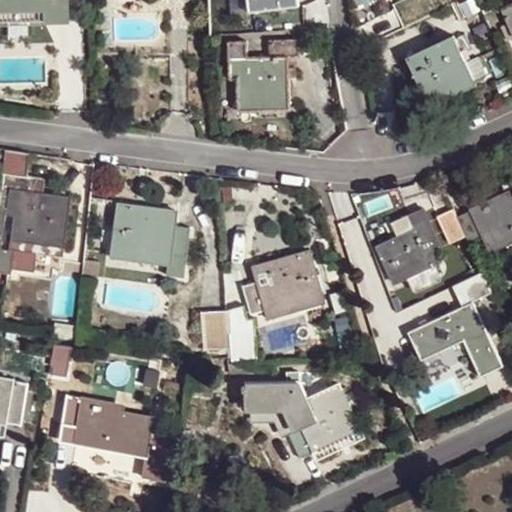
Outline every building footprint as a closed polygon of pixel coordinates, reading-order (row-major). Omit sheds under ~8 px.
[(0,0),(0,12),(43,12),(42,22),(54,22),(65,22),(64,0),(0,0)] [(298,9),(297,0),(245,0),(247,13),(298,9)] [(511,5),(498,14),(510,40),(511,39),(511,5)] [(43,12),(0,12),(0,22),(42,22),(43,12)] [(406,62),(427,104),(450,93),(474,82),(453,38),(406,62)] [(237,91),(237,101),(289,101),(289,60),(301,59),(300,43),(269,43),(269,60),(228,60),(228,82),(237,81),(237,91)] [(289,101),(237,101),(238,112),(289,111),(289,101)] [(8,152),(5,175),(2,191),(11,192),(8,214),(15,216),(12,240),(62,246),(69,200),(30,194),(32,179),(27,178),(30,155),(8,152)] [(464,235),(470,247),(483,241),(486,249),(511,237),(511,200),(501,206),(499,200),(470,212),(470,214),(457,219),(464,235)] [(135,215),(133,207),(117,205),(111,250),(170,258),(170,255),(186,258),(189,230),(174,228),(175,212),(166,211),(157,210),(156,219),(135,215)] [(457,219),(451,206),(424,217),(423,213),(409,219),(414,233),(374,251),(391,287),(431,268),(428,257),(447,248),(445,243),(464,235),(457,219)] [(157,210),(133,207),(135,215),(156,219),(157,210)] [(0,273),(8,275),(12,253),(10,253),(0,251),(0,234),(3,215),(3,213),(0,211),(0,273)] [(273,271),(271,264),(252,269),(256,285),(240,289),(250,317),(265,312),(321,297),(308,253),(302,255),(295,257),(293,265),(273,271)] [(295,257),(271,264),(273,271),(293,265),(295,257)] [(449,287),(458,309),(407,330),(422,367),(442,359),(446,369),(465,361),(472,378),(511,361),(511,347),(491,297),(492,297),(482,273),(449,287)] [(324,306),(321,297),(265,312),(268,322),(324,306)] [(244,309),(224,310),(226,335),(228,358),(229,364),(245,364),(253,364),(250,323),(245,324),(244,309)] [(158,360),(148,359),(143,386),(154,388),(158,360)] [(0,425),(2,426),(3,423),(19,426),(24,386),(0,382),(0,425)] [(246,395),(246,412),(283,411),(293,432),(287,435),(298,460),(313,454),(312,451),(357,432),(338,389),(306,401),(297,385),(246,385),(246,388),(240,387),(240,393),(246,395)] [(177,442),(148,437),(151,420),(113,414),(114,405),(65,396),(60,424),(77,427),(75,437),(103,443),(103,451),(144,459),(141,469),(139,480),(171,486),(177,442)] [(103,443),(75,437),(74,445),(103,451),(103,443)]
